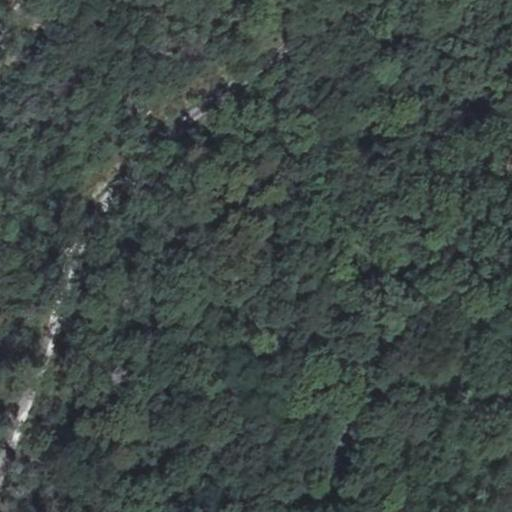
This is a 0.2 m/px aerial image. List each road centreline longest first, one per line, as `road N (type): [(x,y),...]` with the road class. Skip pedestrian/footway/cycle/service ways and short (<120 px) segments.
road 1 (residential): [(0,447),(65,247),(118,173),(218,80),(330,0)]
road 2 (residential): [(465,0),(397,99),(372,159),(348,431),(309,511)]
